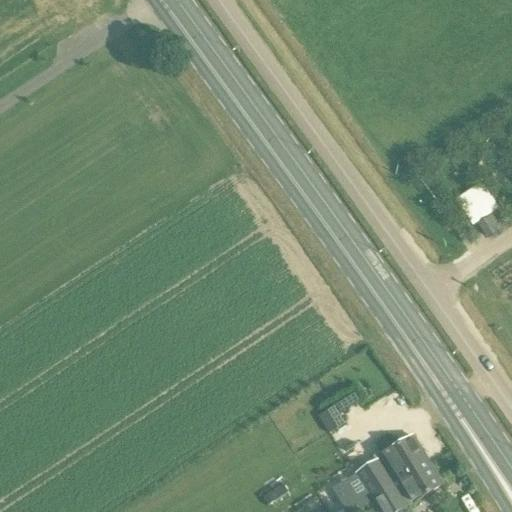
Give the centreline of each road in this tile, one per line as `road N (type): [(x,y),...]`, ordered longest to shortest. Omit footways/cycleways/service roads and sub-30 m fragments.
road 1 (unclassified): [(511,408),(225,0)]
road 2 (primary): [(390,315),(163,0)]
road 3 (primary): [(390,315),(505,511)]
road 4 (primary): [(511,480),(390,315)]
